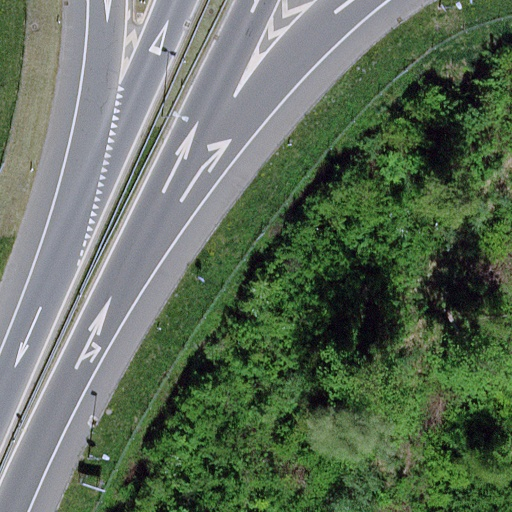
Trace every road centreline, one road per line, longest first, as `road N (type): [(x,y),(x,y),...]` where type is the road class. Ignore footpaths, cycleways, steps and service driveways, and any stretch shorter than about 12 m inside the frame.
road 1 (motorway): [(34,511),(172,209)]
road 2 (motorway): [(172,209),(352,0)]
road 3 (motorway): [(180,0),(84,221)]
road 4 (motorway): [(172,209),(268,0)]
road 5 (motorway): [(84,221),(0,428)]
road 6 (motorway): [(107,0),(84,221)]
